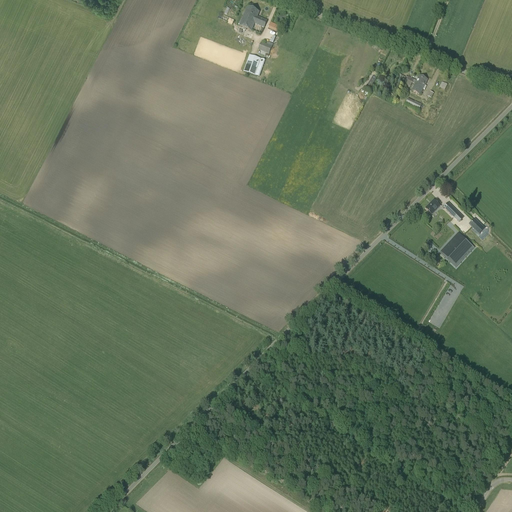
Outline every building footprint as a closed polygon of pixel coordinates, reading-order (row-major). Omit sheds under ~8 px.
[(265,28),(268,21),(258,17),(260,12),(248,7),(240,26),(252,31),(255,23),(258,24),(258,25),(265,28)] [(232,25),(234,20),(223,16),(221,20),(232,25)] [(278,32),(280,27),(270,23),(268,28),(278,32)] [(269,54),(272,47),(261,42),(258,50),(269,54)] [(255,76),(261,60),(249,56),(244,72),(255,76)] [(406,76),(405,77),(399,75),(398,78),(397,80),(406,84),(411,86),(413,83),(415,84),(412,91),(421,95),(424,89),(425,90),(427,87),(425,86),(428,80),(420,76),(417,81),(409,77),(409,78),(406,76)] [(370,89),(375,81),(371,79),(366,87),(370,89)] [(419,110),(421,105),(408,99),(406,104),(419,110)] [(432,215),(441,206),(434,200),(426,208),(432,215)] [(459,223),(463,218),(448,203),(443,208),(459,223)] [(482,226),(475,219),(469,225),(480,236),(488,227),(484,224),(482,226)] [(471,242),(475,238),(463,227),(459,231),(471,242)] [(458,233),(440,252),(456,266),(473,247),(458,233)]
